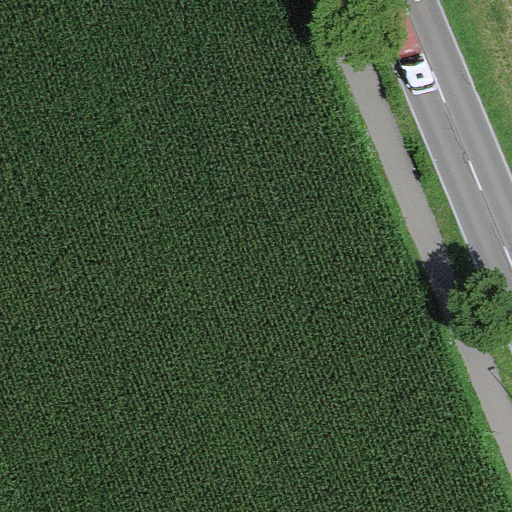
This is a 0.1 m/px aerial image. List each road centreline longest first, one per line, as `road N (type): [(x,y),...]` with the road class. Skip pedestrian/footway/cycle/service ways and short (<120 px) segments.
road 1 (track): [(335,0),(428,228),(511,401)]
road 2 (secondary): [(418,0),(511,212)]
